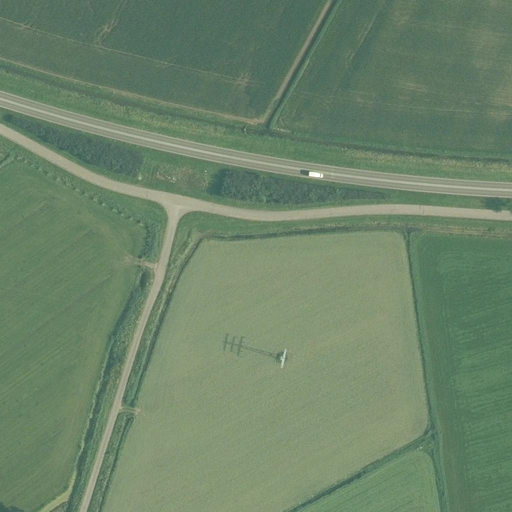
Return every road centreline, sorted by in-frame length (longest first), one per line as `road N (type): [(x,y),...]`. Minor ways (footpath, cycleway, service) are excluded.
road 1 (trunk): [(511,190),(395,182),(194,150),(0,97)]
road 2 (unclassified): [(511,216),(263,214),(175,200)]
road 3 (unclassified): [(82,511),(175,200)]
road 4 (unclassified): [(175,200),(101,181),(0,129)]
road 5 (track): [(327,0),(257,120)]
